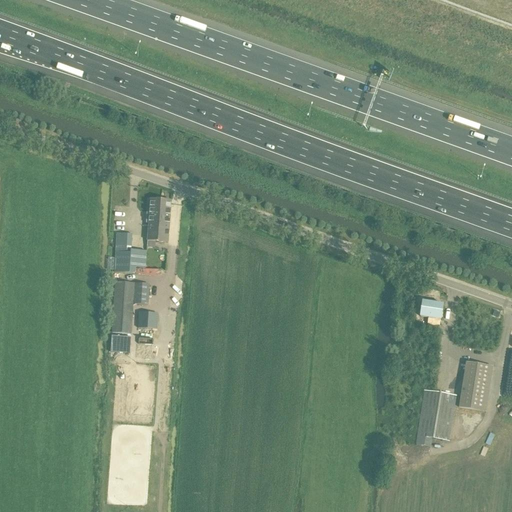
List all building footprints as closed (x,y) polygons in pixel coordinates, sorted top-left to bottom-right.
[(167,243),(170,202),(159,201),(157,224),(147,223),(146,241),(167,243)] [(159,201),(151,201),(149,201),(147,223),(157,224),(159,201)] [(130,254),(131,235),(116,234),(115,253),(116,253),(115,273),(134,274),(135,254),(130,254)] [(146,270),(147,252),(136,251),(136,269),(146,270)] [(147,305),(149,285),(114,283),(111,333),(131,334),(132,304),(147,305)] [(439,326),(440,319),(443,304),(422,301),(419,316),(429,317),(428,324),(439,326)] [(156,329),(157,314),(138,313),(137,328),(156,329)] [(111,352),(131,352),(132,336),(112,336),(111,352)] [(493,368),(466,363),(459,408),(486,412),(493,368)] [(448,441),(455,396),(424,390),(415,445),(429,447),(431,438),(448,441)]
